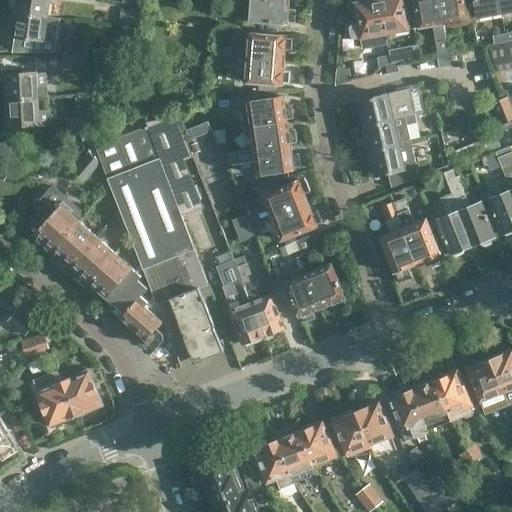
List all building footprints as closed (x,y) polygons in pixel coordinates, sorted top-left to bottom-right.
[(27,13),(47,15),(49,0),(16,0),(15,12),(27,13)] [(288,9),(289,0),(251,0),(250,21),(288,24),(288,20),(294,21),(295,10),(288,9)] [(386,34),(379,0),(355,0),(359,22),(359,21),(354,22),(351,26),(353,35),(357,38),(362,38),(386,34)] [(379,0),(386,34),(410,30),(404,0),(379,0)] [(444,24),(439,0),(414,0),(419,28),(444,24)] [(439,0),(444,24),(474,18),(470,0),(439,0)] [(470,0),(474,18),(502,13),(500,0),(470,0)] [(511,0),(500,0),(502,13),(511,11),(511,0)] [(53,43),(57,17),(47,15),(27,13),(15,12),(11,36),(53,43)] [(445,25),(434,27),(439,55),(450,53),(445,25)] [(496,45),(508,43),(506,32),(494,34),(496,45)] [(86,48),(112,47),(112,33),(86,35),(86,48)] [(248,57),(285,60),(286,49),(292,49),(293,38),(286,37),(287,35),(249,33),(248,57)] [(498,71),(511,68),(511,41),(508,43),(496,45),(488,46),(498,71)] [(391,65),(389,51),(387,44),(375,46),(378,67),(391,65)] [(389,51),(391,65),(420,60),(418,46),(389,51)] [(486,47),(439,56),(441,68),(488,59),(486,47)] [(285,60),(248,57),(248,60),(233,60),(234,50),(220,49),(219,68),(247,70),(246,82),(283,85),(284,81),(290,82),(290,71),(284,70),(285,60)] [(87,50),(62,52),(63,65),(88,64),(87,50)] [(98,90),(126,94),(130,67),(102,62),(98,90)] [(506,92),(511,89),(511,68),(498,71),(506,92)] [(341,71),(343,83),(354,81),(352,69),(341,71)] [(6,73),(7,100),(39,98),(40,97),(39,85),(49,83),(48,74),(39,73),(39,72),(6,73)] [(366,125),(415,113),(416,113),(410,87),(360,99),(366,125)] [(250,126),(287,120),(287,117),(293,117),(291,106),(285,106),(284,96),(247,101),(250,126)] [(14,100),(7,100),(9,125),(57,123),(56,109),(49,110),(49,97),(40,97),(39,98),(14,100)] [(509,129),(511,127),(511,108),(508,97),(491,103),(499,125),(507,122),(509,129)] [(91,113),(65,118),(68,132),(93,128),(91,113)] [(415,113),(366,125),(371,149),(411,140),(408,123),(417,121),(415,113)] [(149,125),(198,253),(219,245),(186,158),(194,155),(178,114),(149,125)] [(254,150),(291,144),(290,141),(297,140),(295,129),(289,130),(287,120),(250,126),(254,150)] [(198,254),(198,253),(149,125),(97,145),(107,170),(112,183),(156,298),(158,303),(158,302),(170,298),(195,362),(225,350),(201,286),(209,283),(198,254)] [(224,128),(213,130),(218,144),(227,142),(224,128)] [(451,171),(455,169),(482,157),(494,153),(511,145),(511,139),(508,129),(447,154),(451,171)] [(411,140),(371,149),(377,175),(406,169),(406,167),(418,164),(413,141),(412,142),(411,140)] [(291,144),(254,150),(257,174),(294,169),(294,166),(300,165),(299,154),(292,155),(291,144)] [(511,145),(494,153),(498,161),(499,160),(503,170),(507,179),(511,193),(511,192),(511,145)] [(101,162),(89,152),(72,172),(83,182),(101,162)] [(491,174),(503,170),(499,160),(498,161),(494,153),(482,157),(486,168),(489,167),(491,174)] [(418,163),(423,177),(447,167),(441,154),(418,163)] [(451,171),(445,173),(452,193),(473,245),(479,242),(483,245),(492,241),(493,237),(495,236),(482,202),(471,206),(459,177),(458,177),(455,169),(451,171)] [(102,194),(112,183),(107,170),(94,186),(102,194)] [(272,217),(308,203),(304,192),(310,190),(306,180),(300,182),(299,179),(262,194),(267,206),(254,212),(246,216),(251,228),(259,225),(273,219),(272,217)] [(511,192),(511,193),(507,179),(496,184),(500,195),(490,199),(503,232),(507,235),(511,232),(511,192)] [(54,250),(80,221),(86,214),(53,186),(42,199),(55,210),(35,233),(54,250)] [(452,193),(441,197),(448,215),(437,220),(450,254),(451,253),(456,256),(463,253),(464,248),(473,245),(452,193)] [(391,195),(381,199),(389,220),(388,220),(393,232),(381,236),(395,273),(397,272),(401,283),(413,278),(409,267),(418,263),(394,202),(391,195)] [(394,202),(418,263),(427,260),(430,265),(441,261),(439,255),(440,255),(426,219),(415,223),(405,198),(394,202)] [(272,217),(273,219),(281,241),(318,226),(317,223),(322,221),(318,211),(312,213),(308,203),(272,217)] [(241,244),(255,238),(251,228),(246,216),(232,221),(241,244)] [(71,265),(97,236),(80,221),(54,250),(71,265)] [(259,225),(251,228),(255,238),(263,235),(259,225)] [(302,253),(325,244),(320,231),(297,240),(300,250),(302,253)] [(90,281),(115,252),(97,236),(71,265),(90,281)] [(290,254),(300,250),(297,240),(286,245),(290,254)] [(108,297),(134,268),(115,252),(90,281),(108,297)] [(245,255),(235,259),(244,282),(264,335),(285,327),(272,293),(261,297),(245,255)] [(235,259),(226,263),(229,270),(228,270),(231,279),(228,280),(224,286),(232,309),(230,309),(243,343),(264,335),(244,282),(235,259)] [(332,263),(309,272),(323,308),(333,303),(336,310),(346,306),(344,299),(346,298),(332,263)] [(141,296),(144,298),(151,291),(141,282),(145,278),(138,272),(134,268),(108,297),(115,304),(110,309),(121,318),(141,296)] [(309,272),(286,281),(300,317),(302,315),(305,322),(315,318),(313,311),(323,308),(309,272)] [(151,304),(144,298),(141,296),(121,318),(153,346),(157,346),(164,338),(163,334),(157,328),(163,321),(157,315),(161,310),(158,303),(156,298),(151,304)] [(36,324),(18,309),(8,321),(25,336),(36,324)] [(35,335),(37,343),(49,339),(47,331),(35,335)] [(25,346),(37,343),(35,335),(23,338),(25,346)] [(37,343),(40,351),(51,347),(49,339),(37,343)] [(28,354),(40,351),(37,343),(25,346),(28,354)] [(511,349),(502,354),(499,352),(494,354),(492,357),(490,358),(503,392),(511,388),(511,349)] [(488,359),(485,357),(479,360),(479,363),(468,368),(479,397),(486,413),(508,405),(503,392),(490,358),(488,359)] [(58,370),(34,379),(39,390),(37,390),(51,425),(76,414),(63,380),(58,370)] [(63,380),(76,414),(103,404),(89,370),(63,380)] [(473,412),(457,371),(445,376),(443,374),(438,377),(437,379),(434,380),(450,421),(473,412)] [(434,380),(412,389),(428,429),(450,421),(434,380)] [(428,429),(412,389),(409,390),(407,388),(401,390),(401,393),(390,398),(406,440),(429,432),(428,429)] [(356,411),(369,444),(392,435),(379,402),(368,406),(365,405),(360,407),(359,409),(356,411)] [(371,448),(369,444),(356,411),(353,412),(351,410),(346,412),(345,415),(333,419),(348,457),(371,448)] [(17,412),(8,418),(16,431),(25,426),(17,412)] [(300,431),(313,465),(336,456),(323,422),(311,426),(309,425),(304,427),(303,430),(300,431)] [(0,452),(11,445),(0,426),(0,452)] [(300,431),(278,439),(291,474),(294,482),(305,478),(308,485),(319,481),(313,465),(300,431)] [(291,474),(278,439),(274,441),(272,439),(267,441),(267,444),(255,448),(268,482),(277,479),(280,488),(294,482),(291,474)] [(468,450),(474,460),(481,456),(475,445),(468,450)] [(417,468),(428,485),(436,479),(416,449),(413,449),(407,453),(417,468)] [(466,465),(474,460),(468,450),(460,454),(466,465)] [(215,505),(245,493),(235,468),(231,469),(227,459),(221,461),(220,458),(206,464),(207,466),(201,469),(215,505)] [(428,485),(417,468),(403,477),(426,511),(440,511),(444,510),(428,485)] [(250,491),(251,493),(262,489),(255,472),(244,477),(249,491),(250,491)] [(363,489),(377,506),(384,501),(370,483),(363,489)] [(370,511),(377,506),(363,489),(356,494),(363,503),(370,511)] [(245,493),(215,505),(213,505),(216,511),(258,511),(251,493),(250,491),(249,491),(245,493)]
